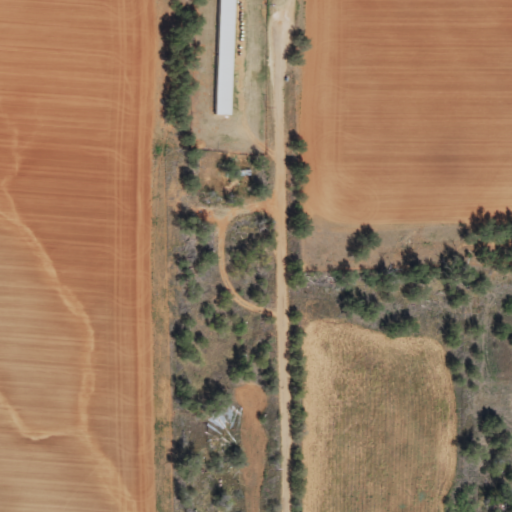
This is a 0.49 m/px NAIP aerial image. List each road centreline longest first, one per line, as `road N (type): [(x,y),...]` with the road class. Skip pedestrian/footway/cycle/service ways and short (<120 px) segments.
road 1 (residential): [(288,511),(283,11)]
road 2 (residential): [(478,511),(483,221)]
